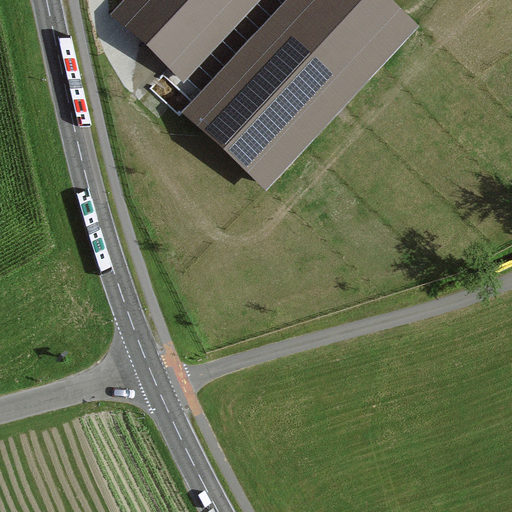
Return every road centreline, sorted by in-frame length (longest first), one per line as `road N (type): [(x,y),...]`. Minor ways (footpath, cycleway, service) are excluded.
road 1 (secondary): [(149,366),(83,173),(47,0)]
road 2 (secondary): [(220,511),(149,366)]
road 3 (tertiary): [(149,366),(0,407)]
